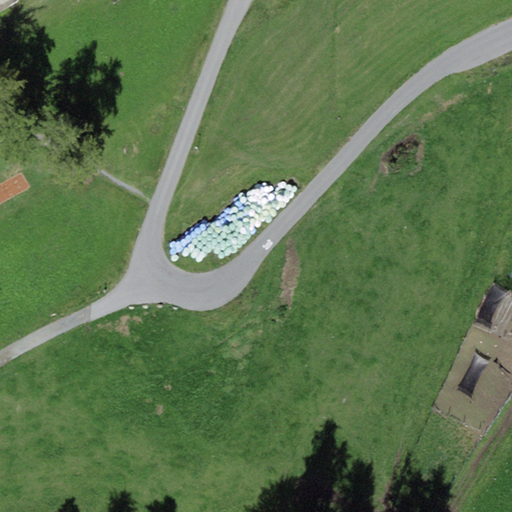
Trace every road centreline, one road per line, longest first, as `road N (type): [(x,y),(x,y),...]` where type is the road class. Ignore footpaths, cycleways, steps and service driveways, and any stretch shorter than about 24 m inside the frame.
road 1 (residential): [(511,27),(424,74),(242,264),(217,285),(194,288),(155,273),(145,243),(237,0)]
road 2 (track): [(155,273),(0,357)]
